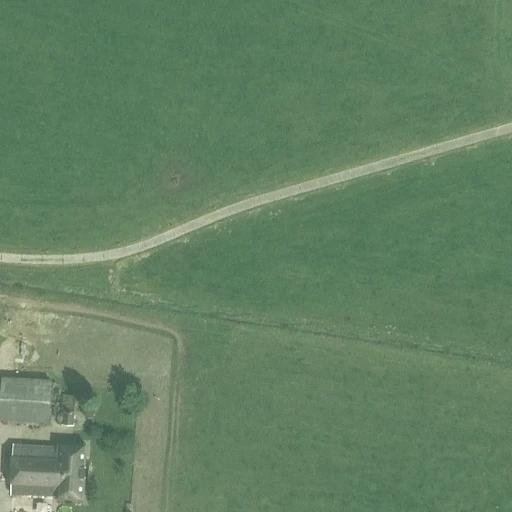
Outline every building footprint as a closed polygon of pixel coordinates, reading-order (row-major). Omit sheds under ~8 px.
[(0,310),(0,337),(29,342),(33,316),(0,310)] [(1,424),(49,425),(51,379),(39,379),(3,377),(1,424)] [(61,412),(63,412),(62,426),(74,427),(77,396),(63,395),(61,412)] [(83,410),(84,414),(87,417),(91,417),(94,414),(94,409),(91,406),(86,407),(83,410)] [(57,499),(84,500),(87,447),(60,445),(60,448),(15,445),(12,494),(58,496),(57,499)] [(18,511),(42,511),(42,496),(18,497),(18,511)]
